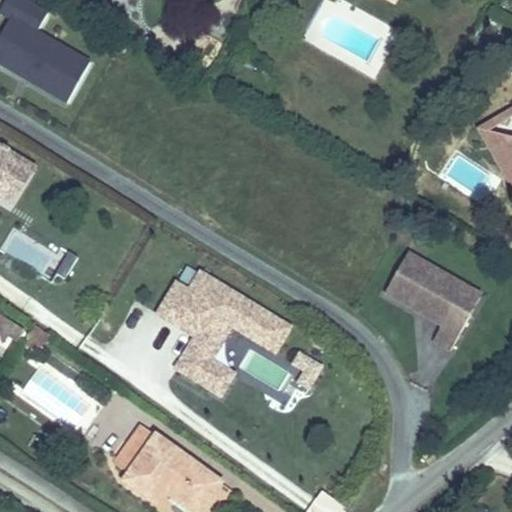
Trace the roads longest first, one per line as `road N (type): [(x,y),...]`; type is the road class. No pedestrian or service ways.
road 1 (unknown): [(314,511),(0,286)]
road 2 (residential): [(396,511),(511,416)]
